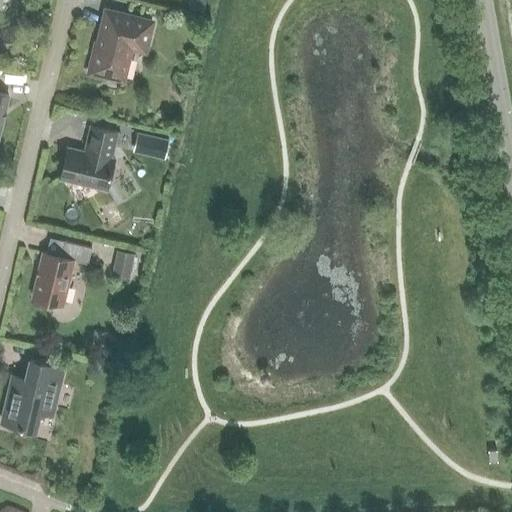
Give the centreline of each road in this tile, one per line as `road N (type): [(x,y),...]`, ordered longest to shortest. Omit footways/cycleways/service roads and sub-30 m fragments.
road 1 (residential): [(0,270),(65,0)]
road 2 (unclassified): [(511,178),(479,0)]
